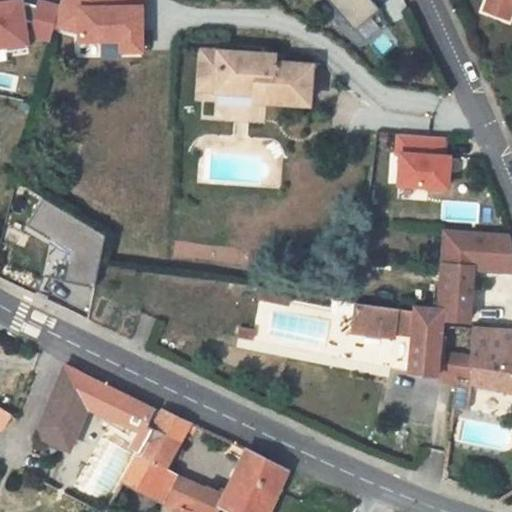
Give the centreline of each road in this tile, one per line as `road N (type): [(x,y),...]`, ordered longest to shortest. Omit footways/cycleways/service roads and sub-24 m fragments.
road 1 (tertiary): [(450,511),(0,312)]
road 2 (unclassified): [(511,211),(418,0)]
road 3 (unknown): [(35,327),(10,452)]
road 4 (unknown): [(425,502),(446,383)]
